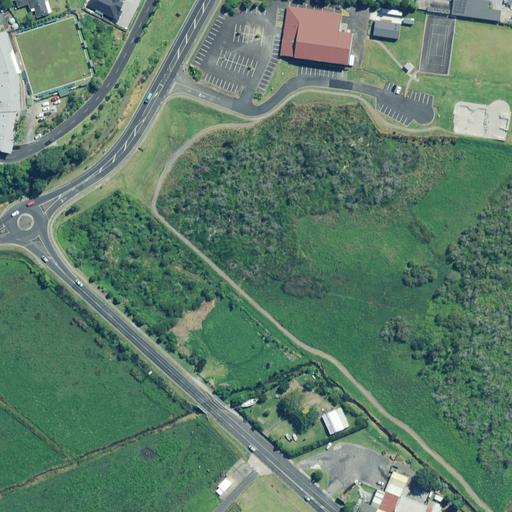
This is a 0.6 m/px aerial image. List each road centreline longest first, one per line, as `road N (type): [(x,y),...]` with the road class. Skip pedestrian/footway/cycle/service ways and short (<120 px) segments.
road 1 (secondary): [(326,511),(64,273)]
road 2 (secondary): [(71,188),(126,144),(207,0)]
